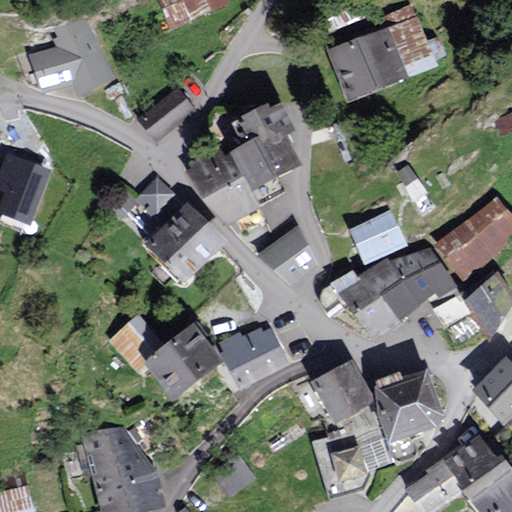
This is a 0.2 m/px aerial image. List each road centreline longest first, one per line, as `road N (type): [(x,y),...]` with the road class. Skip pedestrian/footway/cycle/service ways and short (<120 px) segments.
road 1 (residential): [(355,350),(249,261),(177,178),(170,158)]
road 2 (residential): [(355,350),(260,392),(168,511)]
road 3 (residential): [(170,158),(99,116),(0,100)]
road 4 (residential): [(170,158),(258,0)]
road 5 (residential): [(478,371),(433,453),(382,511)]
road 6 (residential): [(478,371),(433,352),(355,350)]
